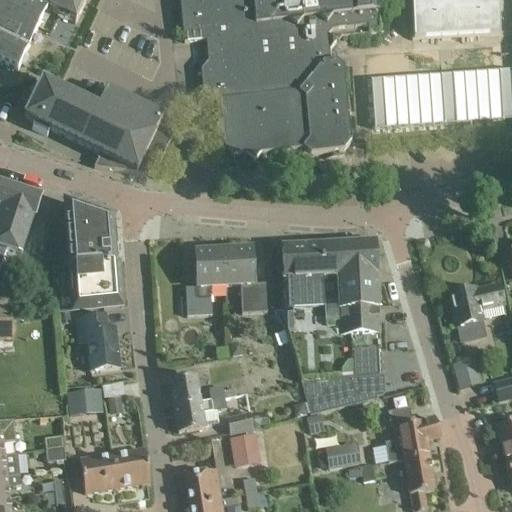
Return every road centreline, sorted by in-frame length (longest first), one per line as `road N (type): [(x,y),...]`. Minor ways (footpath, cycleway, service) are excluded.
road 1 (residential): [(131,202),(162,487),(158,511)]
road 2 (residential): [(482,511),(391,216)]
road 3 (residential): [(131,202),(391,216)]
road 4 (residential): [(0,162),(131,202)]
road 5 (residential): [(391,216),(511,193)]
